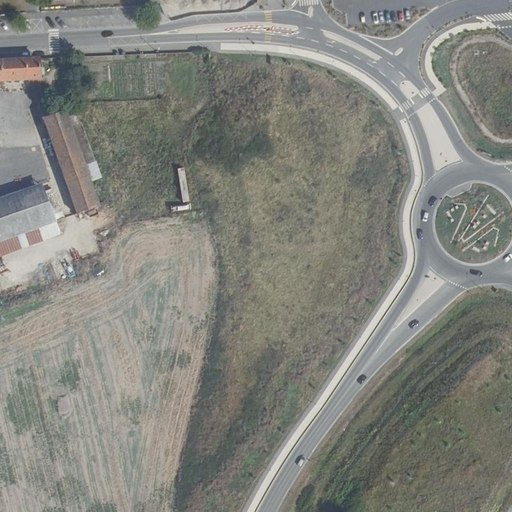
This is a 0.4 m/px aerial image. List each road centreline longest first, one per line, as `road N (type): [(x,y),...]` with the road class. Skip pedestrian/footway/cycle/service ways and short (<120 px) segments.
road 1 (secondary): [(266,511),(371,359)]
road 2 (secondary): [(310,21),(197,19),(134,36)]
road 3 (secondary): [(134,36),(303,42)]
road 4 (secondary): [(473,170),(440,110),(391,59)]
road 5 (secondary): [(511,1),(449,11),(391,59)]
road 6 (secondary): [(134,36),(0,44)]
road 7 (secondary): [(377,75),(406,105),(431,192)]
road 8 (secondary): [(371,359),(468,276)]
road 9 (secondary): [(429,252),(371,359)]
